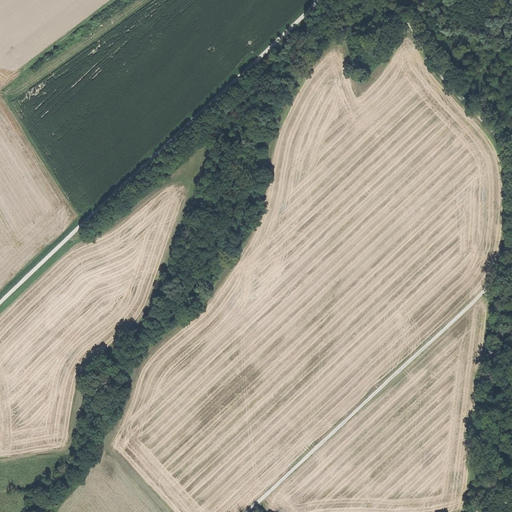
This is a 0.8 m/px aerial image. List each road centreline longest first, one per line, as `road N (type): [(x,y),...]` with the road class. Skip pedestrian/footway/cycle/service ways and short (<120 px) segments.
road 1 (track): [(317,0),(0,303)]
road 2 (track): [(249,511),(511,269)]
